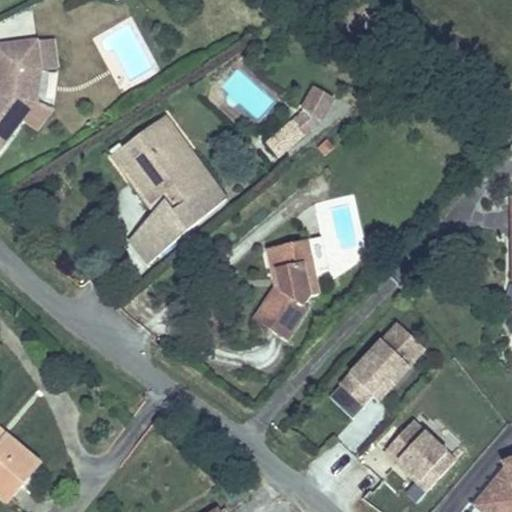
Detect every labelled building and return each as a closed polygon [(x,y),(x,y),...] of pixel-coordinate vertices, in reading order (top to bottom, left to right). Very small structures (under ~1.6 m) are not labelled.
[(117,5),(114,0),(97,0),(95,1),(100,12),(117,5)] [(0,143),(23,114),(27,76),(21,44),(0,48),(0,143)] [(308,130),(321,108),(303,98),(293,117),(297,119),(281,132),(292,144),(308,130)] [(182,164),(154,126),(131,142),(145,161),(154,154),(169,175),(183,165),(182,164)] [(269,164),(292,144),(281,132),(259,151),(269,164)] [(141,274),(216,210),(183,165),(169,175),(154,154),(145,161),(131,142),(98,166),(113,186),(127,175),(154,212),(142,226),(121,251),(141,274)] [(154,212),(127,175),(113,186),(142,226),(154,212)] [(511,217),(499,240),(501,252),(511,255),(511,217)] [(254,257),(259,271),(264,270),(274,296),(267,297),(245,330),(276,350),(298,317),(292,314),(303,300),(291,245),(254,257)] [(511,255),(501,252),(508,299),(511,300),(511,255)] [(264,270),(259,271),(267,297),(274,296),(264,270)] [(511,320),(503,345),(510,348),(511,348),(511,320)] [(353,417),(351,415),(343,408),(352,398),(360,405),(367,412),(383,394),(382,393),(374,386),(389,370),(397,377),(413,359),(386,334),(318,408),(342,430),(353,417)] [(511,348),(510,348),(501,369),(511,373),(511,348)] [(389,370),(374,386),(382,393),(397,377),(389,370)] [(360,405),(352,398),(343,408),(351,415),(360,405)] [(408,487),(405,491),(417,501),(445,471),(402,432),(374,462),(398,484),(401,481),(408,487)] [(0,439),(0,502),(11,511),(19,511),(47,479),(15,452),(0,439)] [(336,442),(310,470),(330,488),(356,460),(336,442)] [(511,511),(511,476),(482,511),(511,511)] [(401,481),(398,484),(405,491),(408,487),(401,481)]
